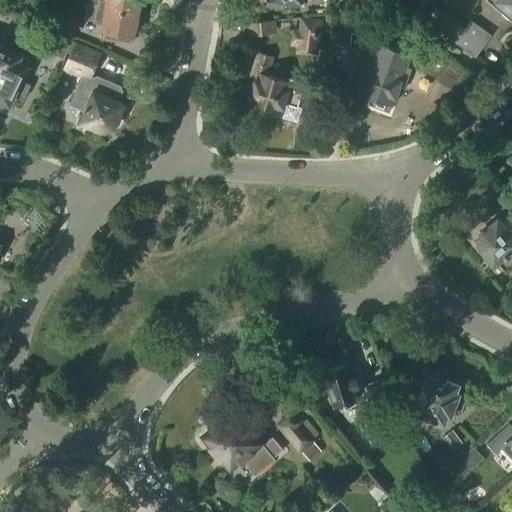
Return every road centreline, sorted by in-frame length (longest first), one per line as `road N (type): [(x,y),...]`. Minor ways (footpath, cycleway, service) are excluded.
road 1 (residential): [(112,443),(162,376),(202,342),(337,306),(387,283)]
road 2 (residential): [(94,204),(20,331),(17,389),(37,428)]
road 3 (residential): [(382,190),(346,176),(178,169)]
road 4 (residential): [(178,169),(203,0)]
road 5 (residential): [(382,190),(511,92)]
road 6 (residential): [(511,347),(387,283)]
